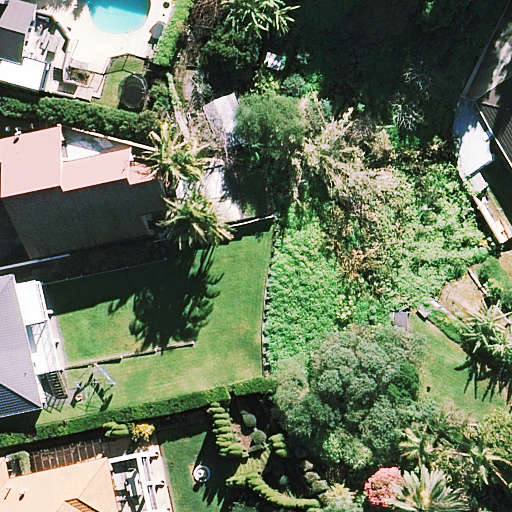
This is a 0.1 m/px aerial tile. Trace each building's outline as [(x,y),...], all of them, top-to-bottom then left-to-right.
[(0,0),(0,57),(28,64),(42,3),(30,0),(0,0)] [(511,77),(480,98),(458,95),(448,148),(469,199),(488,186),(478,171),(493,161),(495,130),(511,158),(511,77)] [(72,159),(66,129),(25,136),(0,140),(0,189),(20,186),(33,258),(150,236),(146,215),(177,210),(168,160),(140,166),(137,148),(72,159)] [(41,273),(0,281),(0,417),(49,407),(42,376),(62,372),(41,273)] [(160,511),(148,447),(122,452),(118,434),(35,451),(38,469),(15,473),(12,458),(0,460),(0,511),(160,511)]
